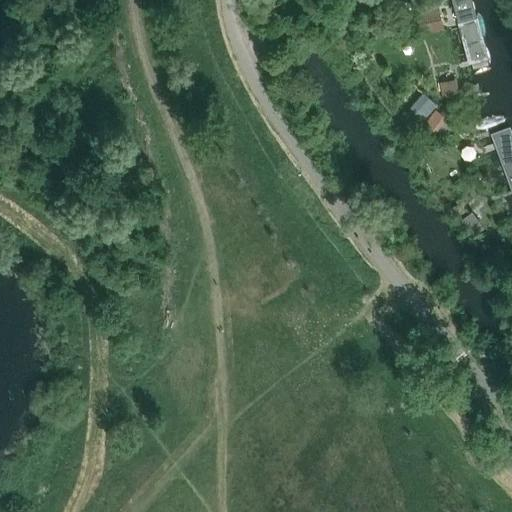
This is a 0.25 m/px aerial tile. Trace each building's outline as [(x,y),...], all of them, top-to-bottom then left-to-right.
[(438,0),(418,0),(413,1),(418,23),(442,18),(438,0)] [(479,0),(444,0),(470,94),(502,85),(479,0)] [(400,14),(389,15),(391,26),(401,24),(400,14)] [(445,95),(462,89),(456,75),(440,81),(445,95)] [(511,206),(511,112),(502,86),(471,98),(511,206)] [(410,106),(424,118),(438,100),(424,89),(410,106)] [(436,110),(422,129),(433,137),(447,118),(436,110)]
